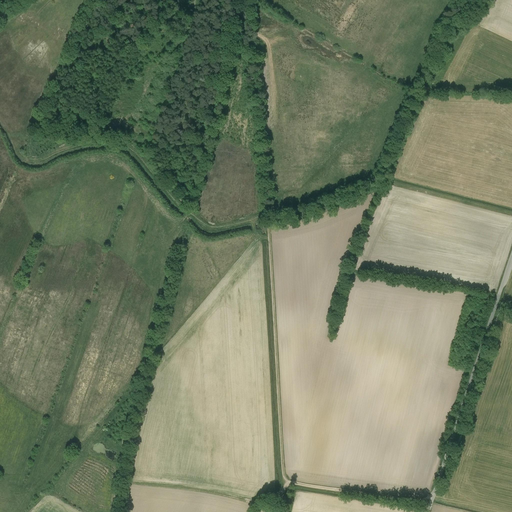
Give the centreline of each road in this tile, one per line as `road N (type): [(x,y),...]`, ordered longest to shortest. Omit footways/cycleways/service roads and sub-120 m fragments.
road 1 (unclassified): [(433,493),(511,255)]
road 2 (track): [(206,0),(145,158)]
road 3 (track): [(433,493),(418,500),(285,477)]
